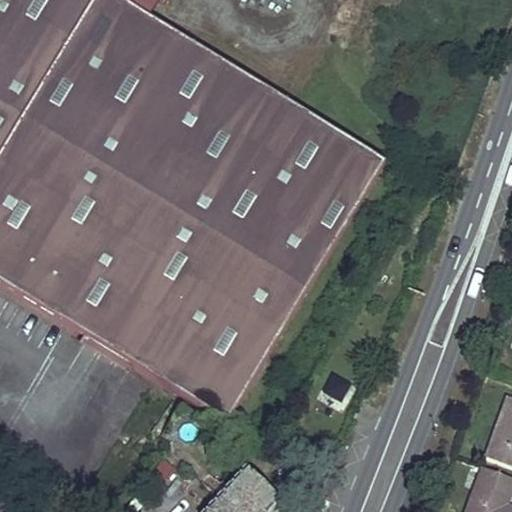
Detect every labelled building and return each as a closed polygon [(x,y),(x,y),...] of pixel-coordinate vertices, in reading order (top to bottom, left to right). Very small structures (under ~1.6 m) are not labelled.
[(0,0),(0,286),(42,313),(207,411),(228,424),(298,311),(342,237),(386,164),(250,82),(148,20),(160,0),(0,0)] [(317,401),(342,413),(354,387),(330,375),(317,401)] [(511,403),(507,402),(486,459),(511,468),(511,403)] [(511,511),(511,509),(505,507),(511,486),(511,481),(482,470),(466,511),(511,511)] [(269,511),(279,501),(264,487),(249,473),(213,511),(269,511)]
